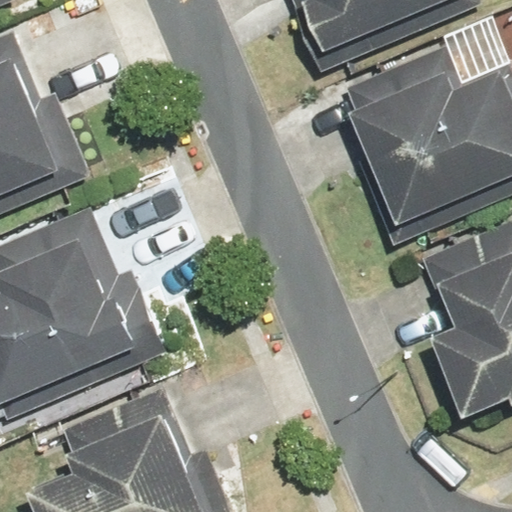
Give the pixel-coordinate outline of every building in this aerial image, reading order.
[(304,0),(335,72),(485,9),(481,0),(304,0)] [(511,68),(500,40),(347,103),(410,254),(511,211),(511,68)] [(0,226),(90,189),(30,46),(0,58),(0,226)] [(0,318),(0,422),(6,437),(168,370),(108,227),(0,271),(0,292),(9,314),(0,318)] [(511,414),(511,240),(466,260),(482,298),(442,314),(488,425),(511,414)] [(31,508),(32,511),(222,511),(176,401),(61,449),(77,489),(31,508)]
